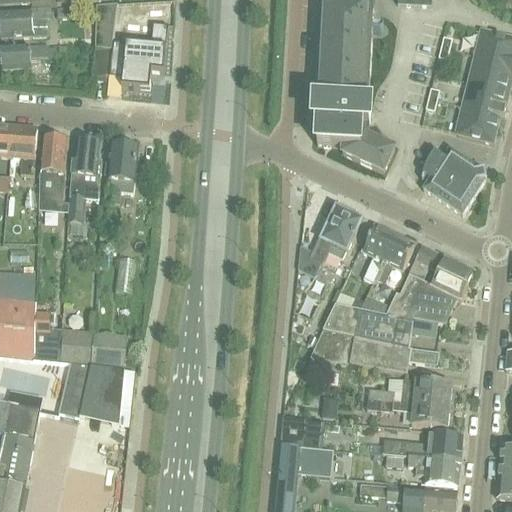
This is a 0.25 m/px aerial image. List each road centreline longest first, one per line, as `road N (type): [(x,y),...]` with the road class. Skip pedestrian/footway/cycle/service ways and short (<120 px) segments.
road 1 (secondary): [(216,0),(174,511)]
road 2 (secondary): [(209,511),(238,138)]
road 3 (residential): [(481,511),(505,251)]
road 4 (residential): [(286,158),(475,246),(505,251)]
road 5 (residential): [(296,0),(286,158)]
road 6 (residential): [(0,106),(148,123)]
road 7 (secondary): [(238,138),(246,0)]
